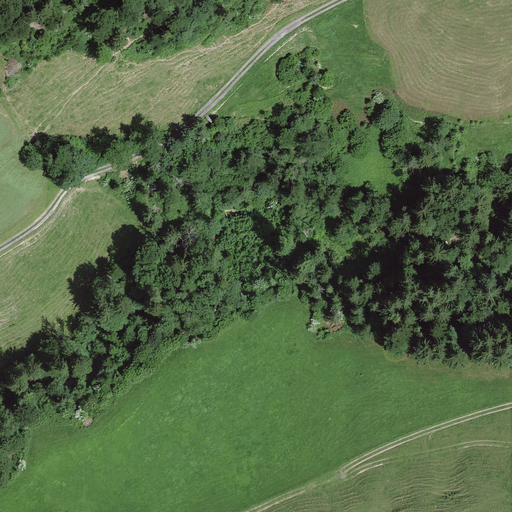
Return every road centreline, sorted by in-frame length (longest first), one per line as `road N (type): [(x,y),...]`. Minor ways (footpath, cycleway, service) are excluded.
road 1 (track): [(0,248),(44,218),(73,181),(166,146),(283,30),(344,0)]
road 2 (track): [(511,405),(379,450),(338,476),(247,511)]
road 3 (track): [(338,476),(480,441),(511,446)]
